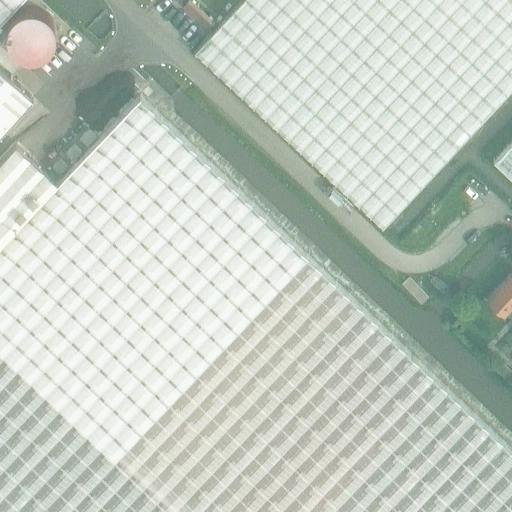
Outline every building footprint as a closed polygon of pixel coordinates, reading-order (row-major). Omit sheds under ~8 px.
[(0,0),(0,511),(511,511),(511,448),(141,95),(58,182),(0,243),(0,18),(17,0),(0,0)] [(511,0),(243,0),(195,51),(381,228),(511,90),(511,0)] [(169,20),(194,42),(201,34),(176,12),(169,20)] [(0,63),(0,243),(58,182),(16,142),(0,158),(0,130),(33,95),(0,63)] [(511,141),(492,162),(511,181),(511,141)] [(511,272),(486,301),(503,317),(511,306),(511,272)]
